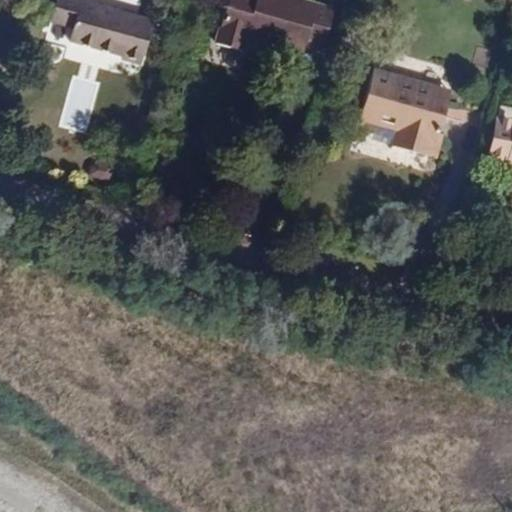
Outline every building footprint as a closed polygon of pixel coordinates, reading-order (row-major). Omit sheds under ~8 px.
[(140,65),(153,21),(85,2),(85,0),(56,0),(51,22),(73,28),(69,41),(122,56),(121,60),(140,65)] [(322,51),(333,10),(315,5),(313,12),(300,8),(302,1),(297,0),(228,0),(216,42),(244,49),(248,37),(302,52),(303,46),(322,51)] [(313,12),(315,5),(302,1),(300,8),(313,12)] [(439,114),(445,91),(372,72),(360,119),(395,129),(391,147),(436,159),(442,136),(439,135),(444,116),(439,114)] [(444,116),(450,92),(445,91),(439,114),(444,116)] [(511,104),(499,102),(487,159),(511,164),(511,104)] [(253,292),(255,281),(244,279),(241,289),(253,292)]
